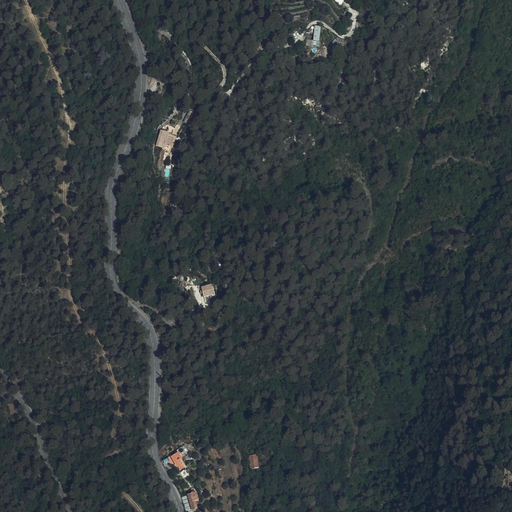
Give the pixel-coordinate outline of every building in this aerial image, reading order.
[(319,46),(321,26),(315,26),(313,40),(307,39),(306,45),(319,46)] [(335,39),(329,48),(334,51),(340,42),(335,39)] [(166,131),(161,130),(157,146),(162,147),(162,145),(169,147),(172,135),(169,134),(165,134),(166,131)] [(212,285),(203,287),(203,288),(205,297),(214,295),(212,285)] [(178,452),(177,451),(171,455),(173,457),(172,458),(173,460),(174,459),(177,463),(180,468),(184,465),(177,453),(178,452)] [(252,468),(259,466),(257,452),(249,454),(252,468)] [(188,494),(189,496),(193,509),(198,507),(194,496),(197,495),(196,491),(188,494)] [(189,496),(182,498),(183,500),(186,511),(193,509),(189,496)]
